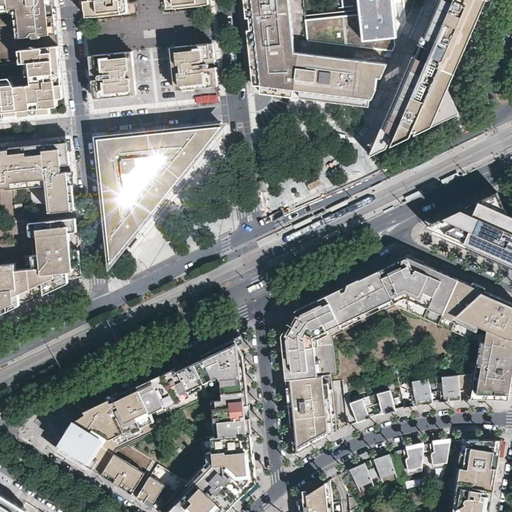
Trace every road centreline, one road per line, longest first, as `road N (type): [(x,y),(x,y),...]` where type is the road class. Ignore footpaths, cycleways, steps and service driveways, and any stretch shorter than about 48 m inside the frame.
road 1 (secondary): [(0,404),(409,210)]
road 2 (residential): [(0,425),(259,303)]
road 3 (secondary): [(511,107),(261,229)]
road 4 (residential): [(511,418),(381,433),(278,488)]
road 5 (residential): [(278,488),(259,303)]
road 6 (residential): [(81,126),(102,303)]
road 7 (residential): [(129,511),(0,425)]
road 8 (secondary): [(240,236),(102,303)]
road 9 (residential): [(81,126),(232,109)]
road 10 (residential): [(259,303),(394,236)]
road 11 (residential): [(394,236),(511,287)]
road 12 (residential): [(232,109),(240,236)]
road 13 (residential): [(68,0),(81,126)]
road 14 (residential): [(261,229),(244,107)]
